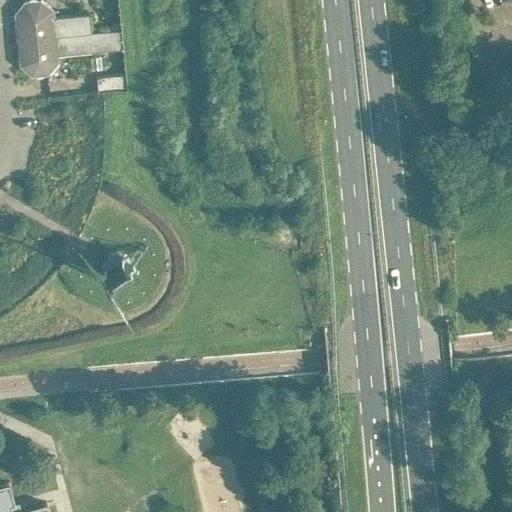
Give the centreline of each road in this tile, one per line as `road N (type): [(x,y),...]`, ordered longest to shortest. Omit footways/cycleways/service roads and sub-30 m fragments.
road 1 (primary): [(423,511),(369,0)]
road 2 (primary): [(333,0),(379,511)]
